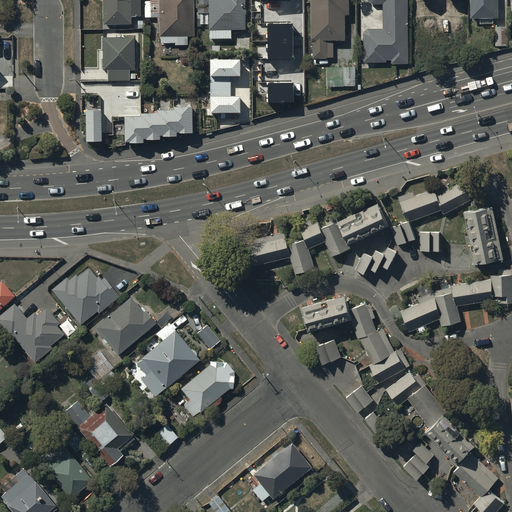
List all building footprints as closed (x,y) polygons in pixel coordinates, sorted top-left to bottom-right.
[(129,0),(101,0),(101,24),(129,25),(129,0)] [(194,0),(158,0),(158,50),(194,50),(194,0)] [(246,0),(198,0),(198,13),(208,13),(207,43),(231,43),(231,34),(245,35),(246,0)] [(348,0),(309,0),(310,58),(333,58),(333,42),(348,42),(348,0)] [(367,0),(368,0),(373,4),(383,4),(383,29),(367,29),(363,33),(363,63),(387,63),(387,61),(391,60),(391,64),(409,64),(407,0),(367,0)] [(497,0),(469,0),(470,22),(498,21),(497,0)] [(293,59),(292,24),(267,24),(267,59),(293,59)] [(507,29),(494,29),(494,48),(507,48),(507,29)] [(468,52),(468,31),(449,31),(449,38),(440,38),(440,52),(468,52)] [(138,36),(102,37),(104,82),(130,81),(130,74),(140,74),(138,36)] [(208,55),(208,71),(209,71),(229,71),(238,71),(238,55),(208,55)] [(345,69),(327,69),(328,89),(355,89),(355,67),(345,68),(345,69)] [(229,71),(209,71),(209,90),(229,90),(229,71)] [(294,82),(267,82),(267,102),(294,102),(294,82)] [(209,90),(208,90),(208,111),(238,111),(238,90),(229,90),(209,90)] [(138,111),(123,110),(122,143),(143,143),(143,138),(158,139),(158,133),(173,134),(173,128),(188,129),(189,101),(172,101),(172,105),(155,104),(155,108),(138,108),(138,111)] [(100,103),(84,103),(84,139),(100,139),(100,103)] [(406,222),(391,227),(398,244),(415,238),(409,222),(440,210),(442,214),(470,200),(463,177),(436,190),(415,196),(413,192),(398,196),(406,222)] [(491,202),(462,207),(472,262),(501,256),(491,202)] [(319,220),(303,227),(306,239),(290,244),(287,231),(251,241),(257,263),(292,253),(297,272),(315,267),(309,247),(326,239),(334,254),(349,247),(348,245),(388,226),(378,204),(339,222),(336,216),(327,219),(329,224),(322,227),(319,220)] [(440,232),(421,231),(421,250),(440,250),(440,232)] [(352,253),(343,271),(353,276),(356,270),(364,274),(367,267),(376,272),(379,265),(388,269),(396,252),(387,248),(384,254),(375,249),(372,255),(364,251),(360,258),(352,253)] [(464,256),(444,256),(444,269),(464,269),(464,256)] [(511,265),(495,265),(495,286),(502,286),(502,295),(511,295),(511,265)] [(66,279),(52,291),(80,327),(98,313),(100,315),(120,299),(104,278),(101,281),(98,277),(97,279),(89,269),(78,278),(77,276),(69,282),(66,279)] [(0,311),(15,298),(2,283),(0,285),(0,311)] [(345,295),(302,308),(309,332),(353,320),(360,337),(374,360),(369,363),(380,381),(405,366),(396,351),(394,352),(382,326),(376,329),(371,317),(375,315),(372,307),(369,309),(366,302),(349,309),(345,295)] [(131,300),(95,330),(118,357),(156,326),(145,313),(143,315),(131,300)] [(14,305),(0,317),(0,325),(11,339),(13,338),(35,364),(52,350),(51,347),(64,336),(56,327),(59,325),(46,310),(38,317),(34,314),(27,320),(14,305)] [(166,390),(166,391),(200,362),(175,332),(176,332),(170,324),(156,335),(162,342),(141,360),(142,361),(137,366),(147,377),(141,382),(155,399),(166,390)] [(206,326),(196,335),(210,351),(220,342),(206,326)] [(341,357),(334,338),(314,345),(321,364),(341,357)] [(88,370),(98,382),(109,373),(107,371),(114,365),(109,358),(106,360),(100,352),(93,358),(96,363),(88,370)] [(210,367),(181,390),(190,401),(184,406),(193,418),(199,413),(201,414),(229,391),(234,391),(234,373),(227,364),(220,363),(220,362),(212,361),(212,364),(210,364),(210,367)] [(411,372),(386,389),(399,405),(409,397),(432,427),(426,434),(459,466),(455,470),(480,494),(474,501),(481,509),(477,511),(494,511),(503,502),(488,487),(498,477),(471,450),(475,445),(444,414),(423,385),(426,383),(420,373),(414,377),(411,372)] [(93,379),(85,386),(100,403),(108,396),(93,379)] [(372,400),(361,385),(345,398),(356,412),(372,400)] [(79,428),(77,429),(110,469),(123,458),(117,451),(132,438),(106,406),(91,418),(78,403),(66,413),(79,428)] [(373,412),(364,419),(377,435),(386,428),(373,412)] [(167,425),(150,439),(162,452),(178,438),(167,425)] [(0,444),(8,438),(0,428),(0,444)] [(66,442),(76,453),(84,446),(71,430),(67,433),(71,438),(66,442)] [(433,454),(420,442),(413,450),(416,453),(403,468),(417,481),(432,465),(427,461),(433,454)] [(312,469),(292,445),(253,477),(260,485),(253,491),(262,503),(269,497),(273,502),(312,469)] [(65,450),(44,467),(70,499),(73,497),(74,497),(74,498),(75,498),(76,498),(76,497),(77,497),(78,497),(78,496),(79,496),(79,495),(80,495),(80,494),(80,493),(92,483),(65,450)] [(7,493),(1,498),(12,511),(55,511),(57,511),(55,509),(56,508),(26,470),(3,488),(7,493)] [(230,511),(219,497),(210,505),(213,508),(207,511),(230,511)]
